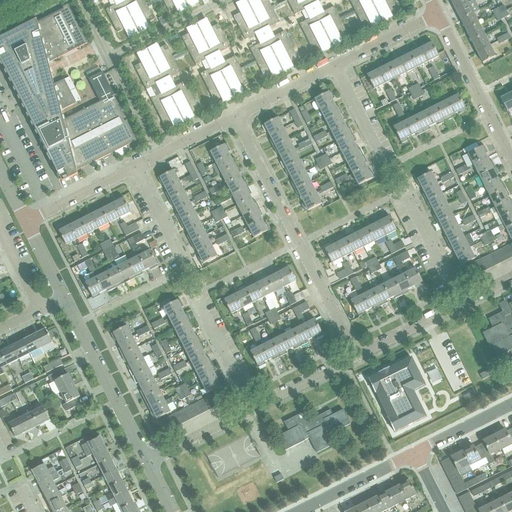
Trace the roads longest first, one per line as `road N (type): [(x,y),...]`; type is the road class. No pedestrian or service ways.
road 1 (residential): [(357,357),(234,116)]
road 2 (residential): [(148,462),(63,298)]
road 3 (residential): [(511,163),(436,15)]
road 4 (residential): [(460,305),(404,190)]
road 5 (residential): [(300,511),(413,454)]
road 6 (residential): [(250,410),(194,297)]
road 7 (residential): [(220,0),(108,57)]
road 8 (residential): [(26,223),(136,167)]
